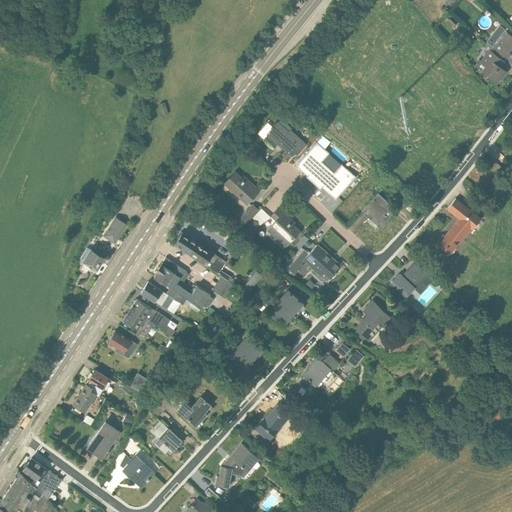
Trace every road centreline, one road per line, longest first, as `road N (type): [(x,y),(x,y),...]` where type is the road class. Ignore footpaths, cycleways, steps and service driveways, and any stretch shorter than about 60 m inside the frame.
road 1 (secondary): [(15,432),(217,126),(316,0)]
road 2 (unclassified): [(147,511),(378,264)]
road 3 (residential): [(511,108),(378,264)]
road 4 (unclassified): [(15,432),(120,511)]
road 5 (residential): [(378,264),(284,178)]
